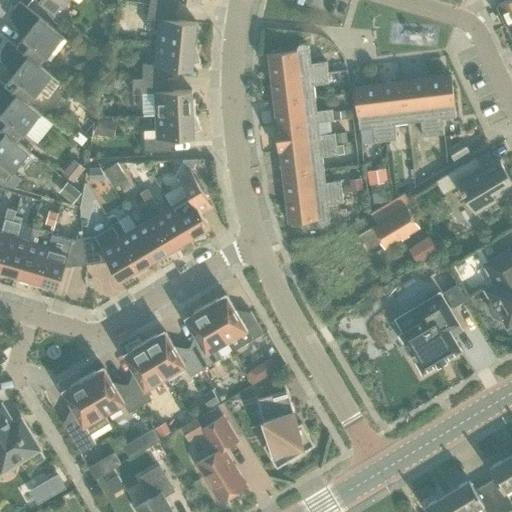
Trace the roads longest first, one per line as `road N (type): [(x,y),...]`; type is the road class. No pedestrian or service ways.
road 1 (residential): [(245,241),(87,327),(0,303)]
road 2 (unclassified): [(379,470),(245,241)]
road 3 (residential): [(245,241),(225,127),(228,19),(237,0)]
road 4 (residential): [(511,116),(465,27),(379,0)]
road 5 (tertiary): [(379,470),(511,392)]
